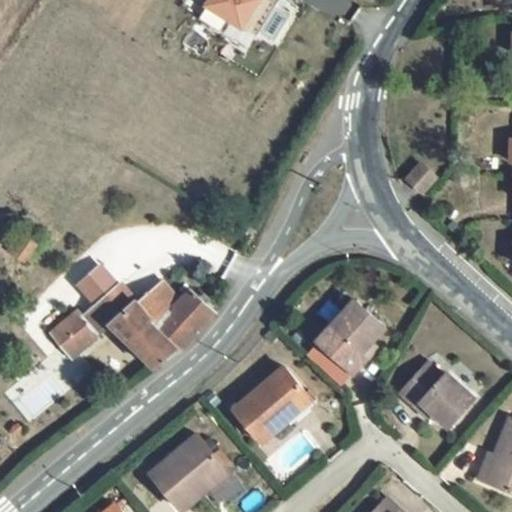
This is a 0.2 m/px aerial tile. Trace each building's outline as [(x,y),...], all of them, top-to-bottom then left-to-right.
[(193,0),(212,11),(219,0),(228,0),(241,8),(231,24),(261,42),(287,1),(286,0),(193,0)] [(228,0),(219,0),(212,11),(231,24),(241,8),(228,0)] [(437,175),(423,163),(408,181),(421,192),(437,175)] [(21,233),(7,250),(13,254),(27,237),(21,233)] [(27,237),(13,254),(23,261),(37,244),(27,237)] [(180,300),(162,279),(139,300),(121,280),(81,316),(77,311),(50,334),(71,359),(112,325),(157,369),(183,348),(217,312),(191,289),(180,300)] [(356,298),(329,327),(334,331),(321,346),(353,374),(365,361),(359,357),(374,341),(388,327),(356,298)] [(374,342),(359,357),(365,361),(380,346),(374,342)] [(428,361),(400,392),(416,407),(421,402),(433,413),(449,427),(476,397),(448,373),(445,376),(428,361)] [(284,365),(232,411),(261,444),(287,422),(283,419),(310,395),(284,365)] [(317,403),(310,395),(283,419),(290,426),(317,403)] [(421,402),(416,407),(428,418),(433,413),(421,402)] [(511,417),(496,453),(492,462),(487,459),(479,480),(511,492),(511,417)] [(198,433),(149,474),(180,511),(181,511),(208,488),(230,470),(198,433)] [(487,459),(492,462),(496,453),(491,451),(487,459)] [(230,470),(208,488),(214,495),(235,477),(230,470)] [(403,511),(387,497),(373,511),(403,511)]
